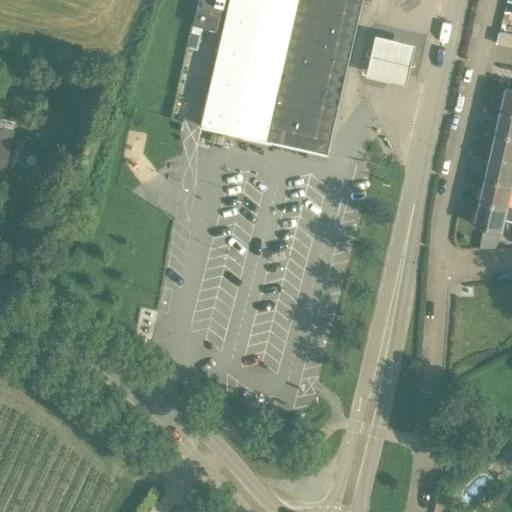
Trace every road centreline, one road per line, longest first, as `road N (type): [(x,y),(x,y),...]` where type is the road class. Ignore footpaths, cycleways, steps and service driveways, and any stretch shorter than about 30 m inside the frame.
road 1 (secondary): [(380,354),(458,0)]
road 2 (residential): [(438,267),(440,217),(489,0)]
road 3 (residential): [(415,511),(438,267)]
road 4 (unclassified): [(163,408),(99,359),(0,316)]
road 5 (secondary): [(380,354),(359,397),(331,511)]
road 6 (secondary): [(358,511),(381,402),(380,354)]
road 7 (unclassified): [(279,511),(203,429),(163,408)]
road 8 (unclassified): [(163,408),(185,448),(243,511)]
